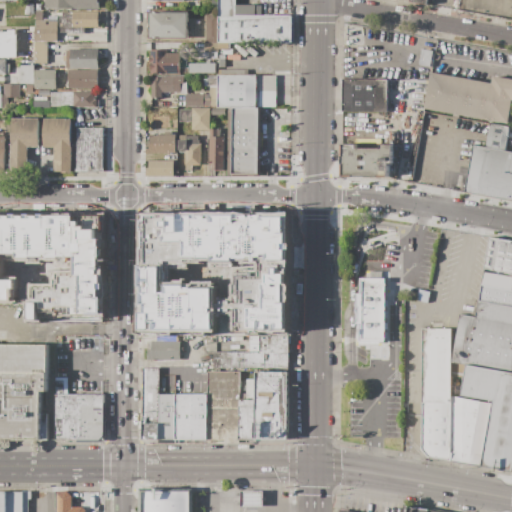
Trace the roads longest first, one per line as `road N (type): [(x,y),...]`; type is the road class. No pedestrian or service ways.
road 1 (residential): [(0,197),(358,197),(511,222)]
road 2 (secondary): [(126,0),(124,466)]
road 3 (residential): [(320,2),(511,38)]
road 4 (tertiary): [(314,467),(163,466)]
road 5 (tertiary): [(375,475),(511,499)]
road 6 (secondary): [(318,196),(319,59)]
road 7 (secondary): [(314,375),(317,252)]
